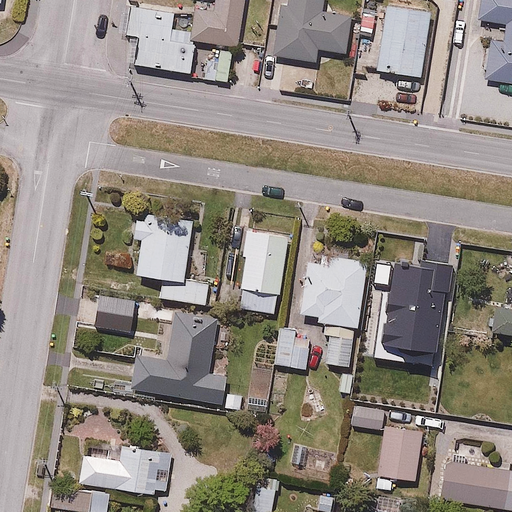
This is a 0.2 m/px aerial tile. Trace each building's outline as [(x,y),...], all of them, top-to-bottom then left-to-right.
[(190,33),(199,34),(218,37),(215,58),(234,61),(242,0),(214,0),(214,5),(194,2),(191,27),(190,32),(190,33)] [(291,0),(291,2),(281,0),(273,52),(318,59),(320,46),(344,50),(350,13),(323,9),(324,0),(291,0)] [(440,7),(393,0),(375,0),(366,66),(418,73),(420,64),(443,67),(447,40),(428,37),(430,23),(437,24),(440,7)] [(511,0),(467,0),(474,1),(469,31),(490,35),(483,75),(511,80),(511,0)] [(136,5),(131,32),(135,32),(131,60),(195,69),(199,34),(190,33),(190,32),(191,27),(172,24),(174,10),(136,5)] [(194,216),(148,208),(146,218),(135,216),(131,239),(143,241),(137,271),(162,275),(158,294),(207,302),(210,281),(183,276),(194,216)] [(253,211),(235,209),(223,306),(278,313),(286,247),(292,248),(294,231),(252,225),(253,211)] [(327,262),(308,259),(300,309),(319,312),(317,319),(325,321),(327,321),(357,326),(370,253),(329,246),(327,262)] [(454,265),(374,255),(370,291),(380,292),(371,360),(441,369),(446,331),(446,328),(450,295),(454,265)] [(511,296),(511,303),(450,295),(446,328),(446,331),(496,337),(497,329),(511,330),(511,296)] [(218,316),(132,300),(130,316),(173,324),(172,335),(138,329),(128,385),(221,402),(234,326),(217,323),(218,316)] [(327,321),(325,321),(318,358),(351,364),(357,326),(327,321)] [(298,330),(281,327),(274,365),(307,371),(312,339),(297,337),(298,330)] [(273,377),(252,373),(247,403),(267,407),(273,377)] [(245,391),(228,388),(224,409),(242,412),(245,391)] [(387,421),(388,409),(354,405),(351,427),(385,432),(387,421)] [(419,425),(387,421),(385,432),(379,488),(398,491),(399,481),(413,483),(419,425)] [(175,447),(117,437),(115,444),(99,441),(97,453),(81,450),(76,478),(90,480),(113,484),(132,487),(131,490),(158,494),(159,488),(168,489),(175,447)] [(445,504),(446,497),(511,507),(511,467),(483,463),(485,452),(442,445),(433,502),(445,504)] [(107,511),(113,484),(90,480),(85,511),(93,511),(107,511)] [(277,511),(283,483),(262,480),(256,511),(261,511),(277,511)] [(338,511),(341,496),(322,493),(320,508),(303,505),(301,511),(338,511)]
